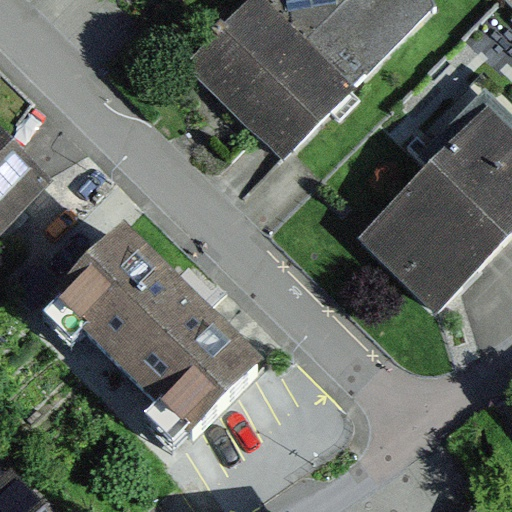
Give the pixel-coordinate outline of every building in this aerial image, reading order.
[(99,0),(110,10),(120,0),(99,0)] [(265,153),(284,172),(433,16),(425,0),(262,0),(189,75),(265,153)] [(511,262),(511,138),(488,114),(363,251),(446,335),(511,262)] [(0,244),(53,191),(0,138),(0,244)] [(182,447),(252,380),(126,247),(55,314),(182,447)] [(0,502),(0,511),(27,511),(10,493),(0,502)]
